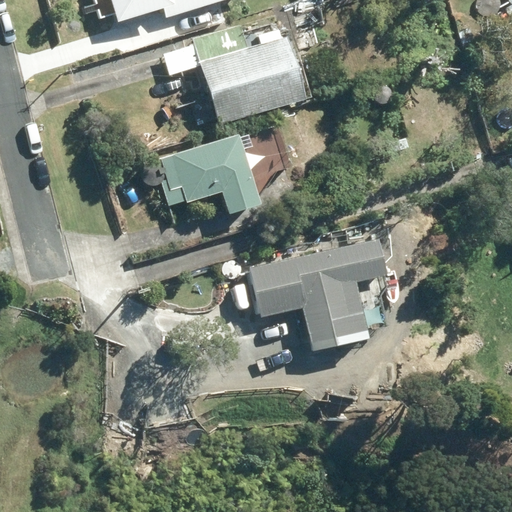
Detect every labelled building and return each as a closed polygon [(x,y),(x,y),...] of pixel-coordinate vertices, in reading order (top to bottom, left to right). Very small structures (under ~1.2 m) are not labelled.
[(158,0),(164,20),(233,0),(158,0)] [(194,48),(162,56),(167,76),(202,67),(217,128),(303,106),(287,43),(280,45),(277,33),(254,40),(256,44),(250,46),(251,52),(245,53),(239,29),(193,42),(194,48)] [(241,153),(249,151),(245,137),(153,164),(166,209),(185,203),(187,206),(220,196),(227,220),(258,211),(241,153)] [(402,138),(387,144),(393,157),(408,151),(402,138)] [(380,300),(386,291),(377,245),(250,270),(260,319),(301,311),(310,356),(368,344),(367,340),(371,333),(386,330),(380,300)]
